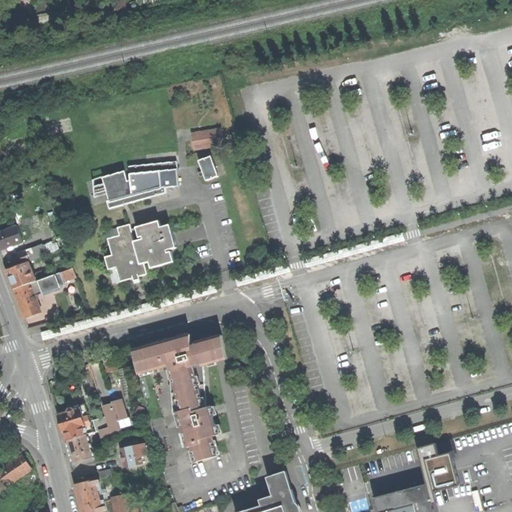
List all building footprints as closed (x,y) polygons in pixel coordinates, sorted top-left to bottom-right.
[(194,148),(222,143),(219,129),(192,134),(194,148)] [(207,181),(219,176),(211,156),(199,161),(207,181)] [(167,194),(166,188),(174,191),(176,187),(179,186),(176,161),(129,167),(130,182),(128,182),(125,172),(103,179),(110,203),(108,203),(110,211),(167,194)] [(133,278),(142,275),(147,274),(144,263),(147,262),(150,261),(152,268),(174,262),(171,251),(168,252),(167,249),(176,247),(171,227),(162,229),(160,223),(132,231),(131,226),(118,229),(119,230),(106,233),(113,257),(106,259),(109,271),(110,271),(113,283),(133,278)] [(0,250),(24,242),(18,225),(0,232),(0,250)] [(403,233),(305,261),(307,269),(406,241),(403,233)] [(9,257),(13,267),(18,265),(29,261),(30,260),(27,251),(9,257)] [(38,258),(41,267),(48,265),(44,255),(38,258)] [(29,261),(18,265),(22,275),(33,271),(29,261)] [(10,280),(22,275),(18,265),(13,267),(6,269),(10,280)] [(236,279),(239,288),(291,273),(289,265),(236,279)] [(65,282),(77,277),(73,267),(61,272),(65,282)] [(37,281),(33,271),(22,275),(10,280),(12,284),(14,289),(31,283),(37,281)] [(60,286),(65,284),(65,282),(61,272),(37,281),(31,283),(35,295),(43,292),(44,295),(61,289),(60,286)] [(25,319),(42,312),(35,295),(31,283),(14,289),(18,300),(25,319)] [(215,285),(41,333),(44,341),(217,293),(215,285)] [(30,324),(48,319),(47,314),(29,320),(30,324)] [(205,384),(203,365),(202,345),(200,344),(196,345),(194,345),(192,346),(190,346),(189,336),(187,335),(134,350),(139,374),(170,366),(173,413),(177,412),(187,447),(191,446),(196,462),(218,455),(212,436),(218,434),(215,425),(213,416),(213,415),(207,417),(205,409),(207,408),(205,384)] [(202,345),(203,365),(227,359),(222,335),(196,342),(196,345),(200,344),(202,345)] [(89,403),(98,430),(103,429),(109,427),(107,419),(101,399),(89,403)] [(79,405),(88,434),(88,433),(93,432),(85,403),(79,405)] [(67,440),(88,434),(79,405),(70,408),(68,412),(59,414),(63,426),(67,440)] [(213,415),(213,416),(215,416),(213,410),(212,406),(207,408),(205,409),(207,417),(213,415)] [(114,417),(107,419),(109,427),(103,429),(105,435),(119,431),(114,417)] [(73,463),(95,456),(88,433),(88,434),(67,440),(70,452),(73,463)] [(145,443),(138,445),(141,456),(147,454),(145,443)] [(142,463),(141,456),(138,445),(125,447),(121,448),(123,459),(125,467),(142,463)] [(8,464),(17,478),(32,468),(22,454),(8,464)] [(299,457),(285,460),(288,473),(302,469),(299,457)] [(10,483),(17,478),(8,464),(0,469),(0,500),(6,508),(20,497),(16,491),(10,483)] [(99,471),(101,478),(112,475),(110,468),(99,471)] [(286,511),(286,510),(297,507),(286,471),(267,477),(273,495),(260,500),(262,506),(241,511),(286,511)] [(82,511),(97,511),(106,510),(104,500),(100,501),(98,491),(102,490),(99,479),(76,485),(79,500),(82,511)] [(434,511),(430,495),(427,496),(425,485),(378,496),(381,508),(380,508),(381,511),(434,511)] [(128,511),(135,511),(133,501),(131,492),(124,493),(124,495),(126,504),(128,511)] [(114,507),(126,504),(124,495),(112,497),(114,507)] [(27,511),(29,511),(20,497),(6,508),(8,511),(27,511)] [(0,511),(8,511),(6,508),(0,500),(0,511)] [(133,501),(135,511),(143,511),(141,500),(133,501)] [(172,511),(179,511),(176,501),(171,503),(172,511)]
